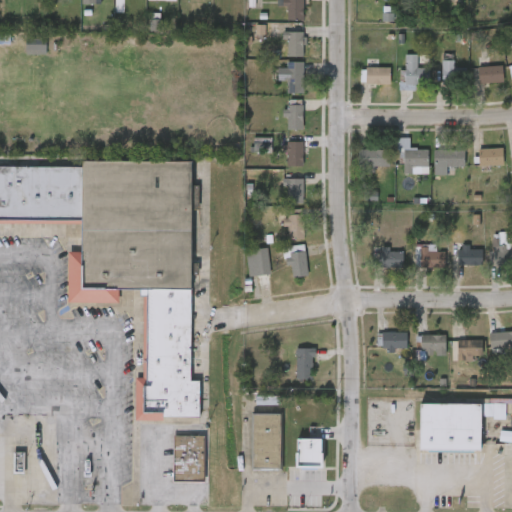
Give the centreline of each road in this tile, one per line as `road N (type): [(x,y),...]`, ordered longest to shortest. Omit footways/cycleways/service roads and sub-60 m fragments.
road 1 (residential): [(338,0),(339,215),(353,327),(350,511)]
road 2 (residential): [(511,299),(349,303),(244,319)]
road 3 (residential): [(511,115),(338,117)]
